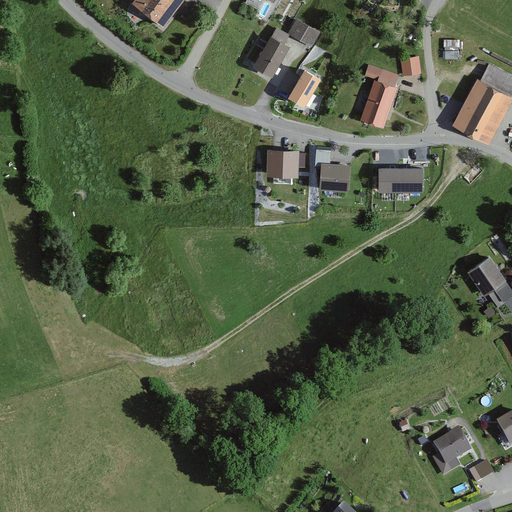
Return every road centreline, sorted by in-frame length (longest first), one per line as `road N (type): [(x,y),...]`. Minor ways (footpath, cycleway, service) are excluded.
road 1 (residential): [(179,84),(334,136),(439,137)]
road 2 (residential): [(65,0),(179,84)]
road 3 (residential): [(439,137),(426,31),(439,0)]
